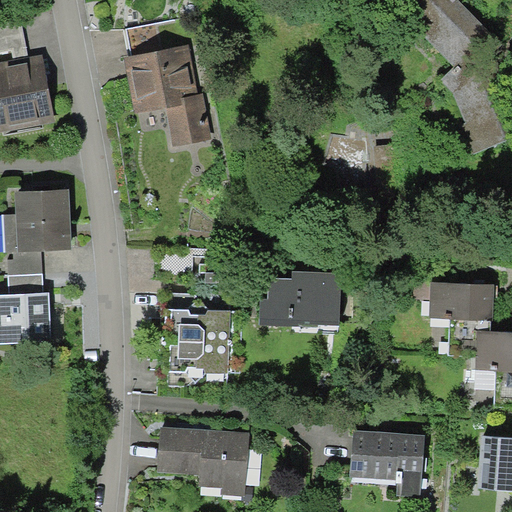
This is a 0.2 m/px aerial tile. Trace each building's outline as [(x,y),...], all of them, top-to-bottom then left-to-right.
[(502,42),(460,0),(421,0),(404,19),(457,68),(443,76),(457,94),(467,123),(456,128),(471,161),(511,142),(511,122),(481,57),(502,42)] [(196,46),(126,58),(136,118),(170,112),(177,151),(212,145),(196,46)] [(49,61),(0,67),(0,135),(58,127),(49,61)] [(75,249),(72,195),(23,197),(26,251),(75,249)] [(296,282),(266,282),(267,325),(344,324),(343,272),(296,273),(296,282)] [(495,287),(433,285),(431,320),(494,323),(495,287)] [(230,294),(157,297),(160,390),(233,388),(230,294)] [(53,296),(0,296),(0,346),(52,346),(53,296)] [(511,334),(480,333),(478,372),(511,373),(511,334)] [(248,433),(163,430),(161,475),(201,476),(200,490),(246,492),(248,433)] [(423,437),(359,432),(356,471),(420,476),(423,437)] [(511,439),(485,437),(481,490),(511,492),(511,439)]
